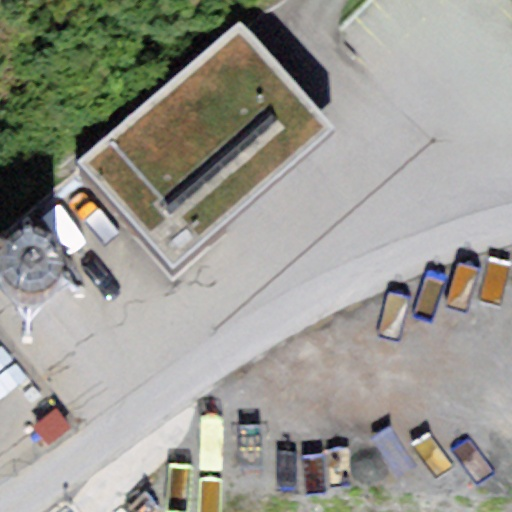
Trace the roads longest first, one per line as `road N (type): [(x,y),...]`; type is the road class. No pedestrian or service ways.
road 1 (unclassified): [(16,511),(229,354),(351,286),(511,222)]
road 2 (track): [(511,395),(381,482),(247,511)]
road 3 (track): [(511,148),(314,38),(297,18),(317,0)]
